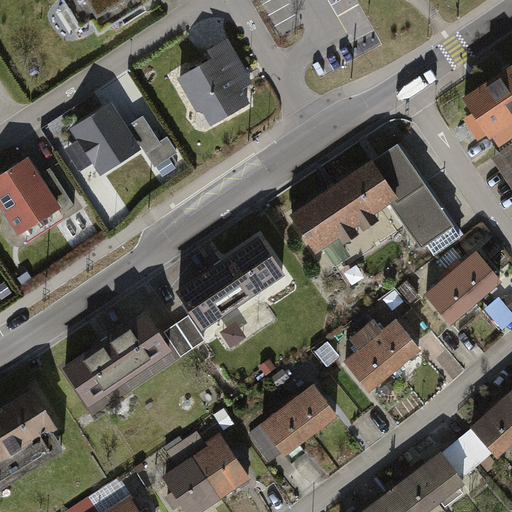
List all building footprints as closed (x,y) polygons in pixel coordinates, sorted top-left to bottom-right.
[(59,0),(79,32),(88,26),(95,38),(150,6),(146,0),(59,0)] [(209,62),(178,79),(205,129),(250,104),(243,92),(254,86),(227,37),(203,50),(209,62)] [(511,71),(471,99),(501,144),(511,136),(511,71)] [(142,151),(111,103),(69,129),(76,141),(68,146),(85,173),(95,166),(102,176),(142,151)] [(147,119),(129,130),(158,176),(183,160),(171,141),(164,146),(147,119)] [(453,226),(397,142),(286,215),(311,253),(388,202),(419,248),(453,226)] [(511,143),(492,156),(511,187),(511,143)] [(29,160),(0,177),(0,212),(15,236),(59,209),(39,177),(29,160)] [(54,168),(39,177),(63,215),(77,206),(54,168)] [(277,275),(252,237),(172,290),(197,328),(277,275)] [(496,280),(472,252),(422,296),(446,324),(496,280)] [(491,305),(507,323),(511,318),(511,307),(501,296),(491,305)] [(167,348),(141,311),(59,367),(85,404),(167,348)] [(187,316),(161,333),(178,359),(204,342),(187,316)] [(417,350),(394,320),(340,361),(362,391),(417,350)] [(333,414),(310,383),(255,424),(278,454),(333,414)] [(511,438),(511,387),(467,427),(492,456),(511,438)] [(0,483),(62,444),(28,390),(0,407),(0,483)] [(192,511),(245,479),(217,434),(205,442),(207,447),(163,474),(186,511),(192,511)] [(422,511),(460,484),(437,452),(355,511),(422,511)] [(135,511),(125,497),(100,511),(135,511)]
